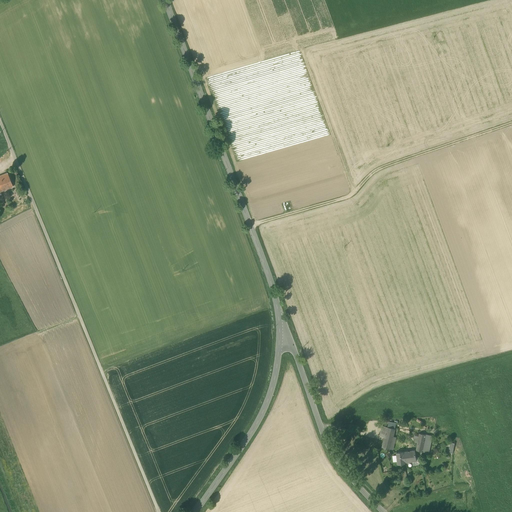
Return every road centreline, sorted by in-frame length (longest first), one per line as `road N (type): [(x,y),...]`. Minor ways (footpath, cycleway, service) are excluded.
road 1 (residential): [(0,120),(158,511)]
road 2 (secondary): [(279,335),(270,280),(164,0)]
road 3 (track): [(249,224),(360,189),(377,167),(511,123)]
road 4 (secondary): [(279,335),(289,341),(331,453),(382,511)]
road 5 (secondary): [(194,511),(267,400),(279,335)]
